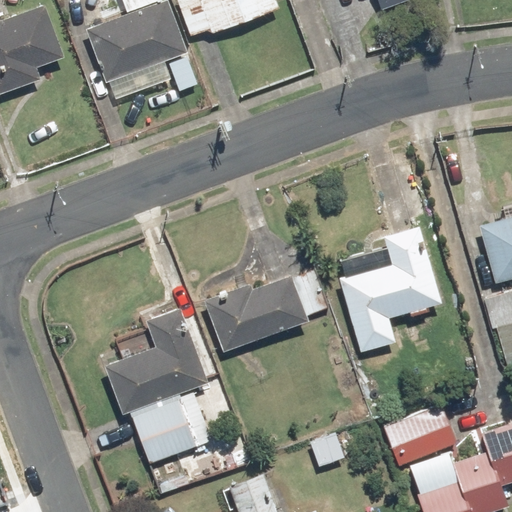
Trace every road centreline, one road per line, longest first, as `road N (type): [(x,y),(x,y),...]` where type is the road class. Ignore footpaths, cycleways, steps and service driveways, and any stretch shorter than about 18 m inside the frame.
road 1 (residential): [(0,235),(269,135),(470,70),(511,64)]
road 2 (residential): [(0,342),(65,511)]
